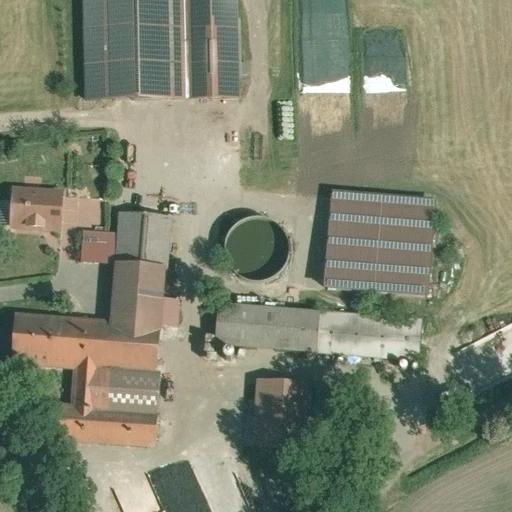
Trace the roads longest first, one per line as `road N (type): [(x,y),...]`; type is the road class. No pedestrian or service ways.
road 1 (unknown): [(185,440),(191,450),(246,454),(258,445),(257,374),(193,374)]
road 2 (track): [(340,511),(362,484),(511,408)]
road 3 (unknown): [(17,435),(185,440)]
